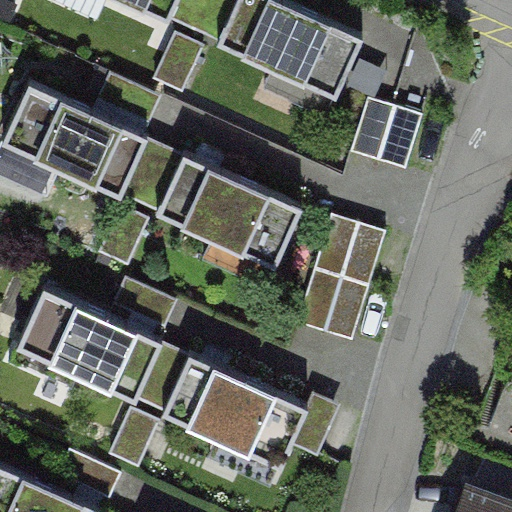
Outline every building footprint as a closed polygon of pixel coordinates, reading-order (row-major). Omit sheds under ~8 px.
[(241,0),(135,0),(223,40),(241,0)] [(372,38),(287,0),(241,0),(223,40),(346,96),(372,38)] [(191,83),(210,36),(181,25),(163,72),(191,83)] [(120,63),(106,90),(154,115),(168,88),(120,63)] [(189,155),(31,84),(4,143),(162,214),(189,155)] [(428,112),(370,94),(353,151),(411,168),(428,112)] [(312,211),(189,155),(162,214),(286,270),(312,211)] [(391,232),(337,215),(303,323),(357,340),(391,232)] [(197,357),(40,286),(13,345),(170,416),(197,357)] [(317,411),(197,357),(170,416),(290,471),(317,411)] [(108,511),(0,463),(0,511),(108,511)] [(511,511),(511,488),(484,478),(470,511),(511,511)]
